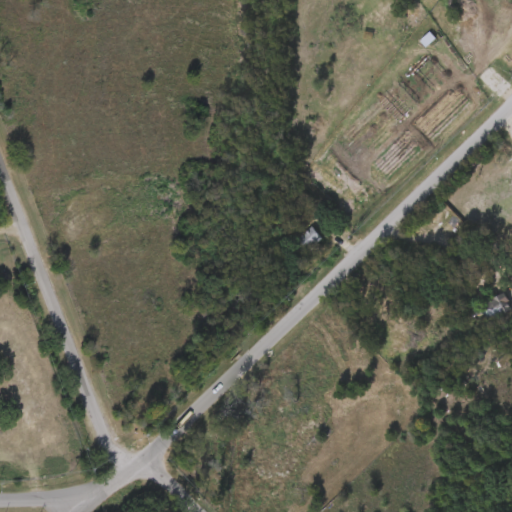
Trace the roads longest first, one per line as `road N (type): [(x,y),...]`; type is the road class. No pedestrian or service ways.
road 1 (tertiary): [(136,463),(511,108)]
road 2 (residential): [(0,169),(112,454),(136,463)]
road 3 (tertiary): [(0,499),(79,499),(114,485),(136,463)]
